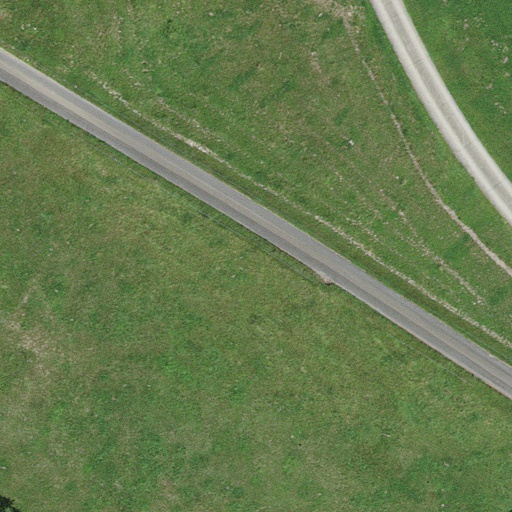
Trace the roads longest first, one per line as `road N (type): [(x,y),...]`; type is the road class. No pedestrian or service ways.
road 1 (residential): [(511,383),(0,65)]
road 2 (residential): [(511,206),(462,140),(385,0)]
